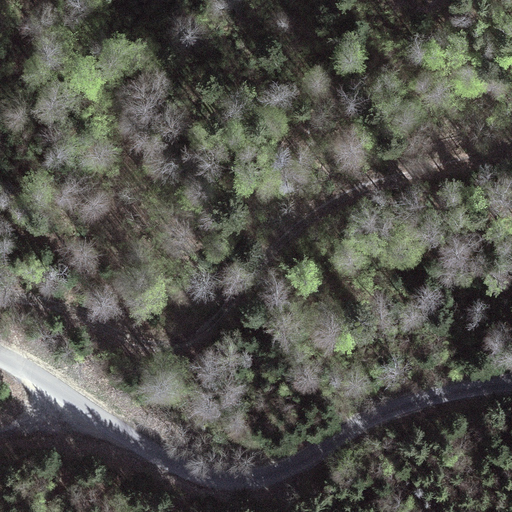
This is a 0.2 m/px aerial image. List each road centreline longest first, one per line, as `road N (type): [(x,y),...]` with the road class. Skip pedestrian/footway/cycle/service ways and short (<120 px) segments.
road 1 (track): [(0,292),(178,344),(206,329),(280,236),(325,200),(368,181),(511,150)]
road 2 (unclassified): [(511,381),(397,404),(277,471),(224,479),(144,446),(0,355)]
